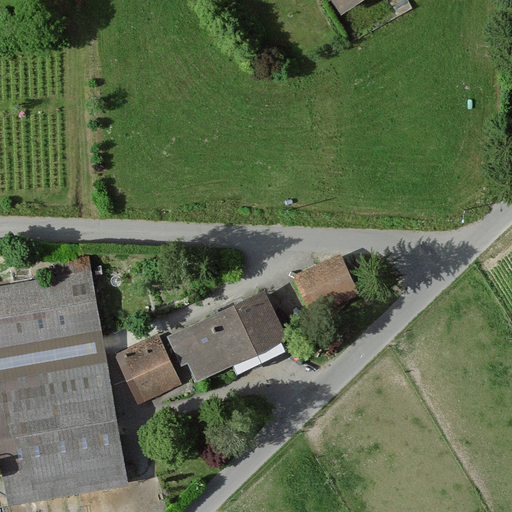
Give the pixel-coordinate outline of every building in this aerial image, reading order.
[(351,289),(338,262),(296,281),(309,309),(351,289)] [(0,345),(96,329),(86,271),(0,285),(0,345)] [(280,336),(260,296),(174,338),(185,360),(190,357),(199,375),(280,336)] [(121,352),(143,398),(174,384),(152,337),(121,352)] [(132,464),(120,467),(101,359),(0,375),(0,430),(9,487),(75,476),(77,485),(134,475),(132,464)]
